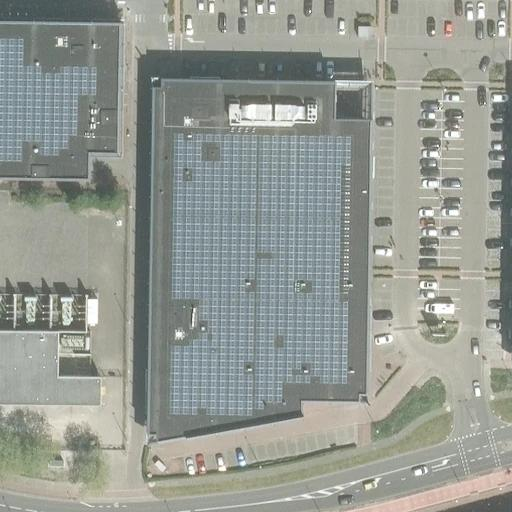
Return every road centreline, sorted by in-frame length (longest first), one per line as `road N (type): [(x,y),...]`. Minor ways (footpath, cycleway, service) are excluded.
road 1 (secondary): [(511,432),(213,509)]
road 2 (secondary): [(260,511),(351,500),(511,457)]
